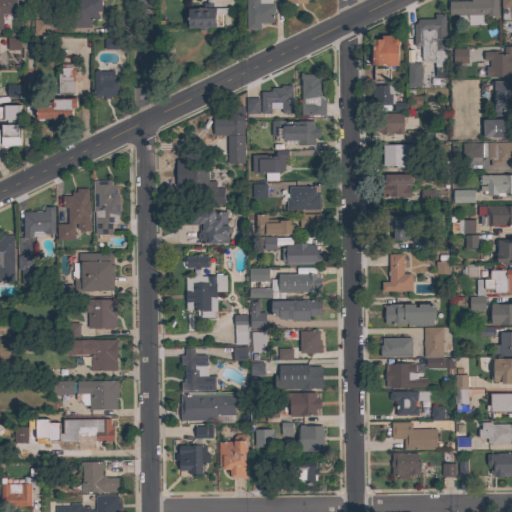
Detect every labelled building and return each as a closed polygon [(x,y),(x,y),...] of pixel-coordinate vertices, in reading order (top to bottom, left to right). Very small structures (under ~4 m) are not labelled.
[(0,0),(0,15),(14,15),(13,0),(0,0)] [(101,0),(101,11),(96,11),(97,19),(91,19),(91,27),(80,28),(80,25),(75,25),(75,19),(70,19),(70,9),(75,9),(75,0),(101,0)] [(212,0),(212,8),(231,7),(231,14),(222,15),(222,26),(216,26),(216,27),(206,28),(206,30),(198,30),(198,28),(188,28),(188,8),(202,8),(202,3),(207,3),(207,0),(212,0)] [(246,0),(271,0),(271,3),(274,3),(274,13),(272,13),(273,23),(260,23),(261,29),(246,29),(246,0)] [(497,0),(498,16),(485,17),(485,25),(468,25),(468,21),(466,20),(457,20),(457,15),(449,15),(449,1),(471,1),(470,0),(497,0)] [(511,0),(511,18),(501,19),(500,0),(511,0)] [(415,24),(417,22),(417,19),(434,19),(434,14),(445,14),(445,67),(444,67),(445,76),(434,77),(434,62),(425,62),(421,58),(421,46),(413,46),(413,24),(415,24)] [(33,20),(47,20),(47,35),(33,35),(33,20)] [(381,66),(381,64),(372,64),(371,39),(381,39),(381,36),(394,36),(394,38),(397,38),(399,40),(399,44),(397,45),(398,66),(381,66)] [(7,50),(6,37),(21,37),(21,50),(7,50)] [(104,49),(104,38),(117,38),(117,49),(104,49)] [(503,51),(503,46),(511,46),(511,76),(485,76),(485,66),(483,66),(483,51),(503,51)] [(467,63),(453,64),(452,49),(467,48),(467,63)] [(93,58),(95,58),(100,63),(100,71),(113,71),(114,79),(118,79),(118,96),(110,96),(110,98),(103,98),(103,96),(94,96),(93,58)] [(407,87),(407,62),(420,63),(420,87),(407,87)] [(74,93),(57,93),(57,73),(61,73),(61,69),(64,69),(64,64),(70,64),(70,69),(74,69),(74,93)] [(374,81),(374,68),(387,68),(387,81),(374,81)] [(301,115),(300,74),(320,74),(320,77),(325,77),(325,115),(301,115)] [(490,93),(490,81),(511,81),(511,116),(494,116),(493,93),(490,93)] [(389,86),(389,83),(397,83),(397,94),(394,94),(394,102),(405,102),(405,110),(393,110),(393,104),(373,105),(373,86),(389,86)] [(8,102),(0,102),(0,97),(6,96),(6,84),(19,84),(19,97),(8,97),(8,102)] [(271,92),(271,88),(280,88),(280,86),(291,86),(291,113),(281,113),(281,109),(270,109),(270,113),(260,114),(260,92),(271,92)] [(408,96),(420,95),(421,108),(408,108),(408,96)] [(76,108),(72,108),(72,121),(52,121),(52,119),(44,119),(44,121),(38,121),(38,119),(36,119),(36,102),(52,102),(52,98),(76,98),(76,108)] [(259,114),(246,114),(246,98),(259,98),(259,114)] [(1,146),(1,137),(1,124),(6,124),(6,120),(0,120),(0,107),(3,107),(3,105),(20,105),(20,140),(21,140),(21,146),(1,146)] [(380,134),(380,132),(375,132),(375,114),(402,113),(403,134),(380,134)] [(244,163),(227,163),(227,135),(212,135),(212,118),(243,118),(244,163)] [(508,119),(508,137),(482,137),(482,119),(508,119)] [(314,128),(319,128),(319,138),(314,138),(314,145),(296,145),(296,141),(282,140),(282,136),(271,136),(271,121),(314,121),(314,128)] [(511,142),(511,164),(508,164),(508,166),(489,166),(489,159),(486,159),(486,157),(468,157),(468,143),(511,142)] [(410,153),(407,153),(407,168),(395,168),(395,165),(382,165),(382,145),(410,144),(410,153)] [(251,155),(275,154),(275,150),(286,150),(286,155),(284,155),(284,170),(278,170),(278,181),(265,181),(265,173),(251,173),(251,155)] [(216,181),(216,194),(184,194),(183,160),(184,160),(184,157),(207,157),(207,181),(216,181)] [(410,159),(425,158),(426,171),(411,172),(410,159)] [(396,198),(396,196),(381,197),(381,181),(384,181),(384,175),(411,174),(412,184),(405,184),(405,187),(409,187),(410,197),(396,198)] [(511,175),(511,194),(504,194),(504,196),(496,196),(496,194),(486,194),(486,191),(480,191),(480,175),(511,175)] [(95,211),(93,211),(93,181),(111,180),(111,185),(116,185),(116,195),(118,195),(119,216),(117,216),(117,223),(112,223),(112,234),(95,235),(95,211)] [(252,198),(251,184),(266,183),(266,198),(252,198)] [(286,210),(286,198),(289,198),(288,187),(314,186),(315,194),(319,194),(319,209),(286,210)] [(67,208),(62,208),(61,196),(71,196),(71,192),(76,192),(76,188),(88,188),(88,201),(89,201),(90,213),(88,213),(88,221),(89,221),(90,231),(79,231),(79,229),(76,230),(76,224),(74,224),(74,240),(57,240),(56,224),(67,224),(67,208)] [(432,190),(433,202),(420,202),(420,190),(432,190)] [(452,202),(452,190),(474,190),(474,202),(452,202)] [(511,225),(504,225),(504,227),(497,227),(497,226),(480,225),(480,234),(450,233),(450,217),(454,217),(454,222),(457,222),(457,219),(474,219),(474,220),(479,220),(479,215),(485,215),(485,205),(511,205),(511,225)] [(23,212),(43,212),(43,207),(53,207),(53,234),(44,234),(44,236),(32,237),(32,238),(23,238),(23,212)] [(226,225),(228,225),(230,228),(230,232),(227,235),(227,243),(198,244),(197,240),(196,238),(195,234),(197,232),(197,224),(178,225),(178,211),(214,210),(214,212),(226,212),(226,225)] [(255,214),(266,214),(266,222),(279,222),(279,220),(290,220),(290,225),(294,225),(294,235),(289,235),(289,234),(255,234),(255,214)] [(299,229),(299,214),(319,214),(319,229),(299,229)] [(407,238),(407,240),(393,240),(393,232),(390,232),(390,227),(384,227),(384,215),(404,215),(404,214),(411,214),(411,223),(410,223),(410,238),(407,238)] [(0,232),(3,232),(3,235),(13,235),(14,283),(0,283),(0,232)] [(477,247),(464,248),(464,235),(477,235),(477,247)] [(263,250),(263,245),(254,245),(254,237),(275,236),(275,250),(263,250)] [(416,236),(430,236),(430,240),(436,240),(436,248),(416,249),(416,236)] [(511,262),(493,262),(492,254),(496,254),(496,246),(495,246),(495,240),(511,239),(511,262)] [(285,262),(281,262),(281,248),(285,248),(285,245),(292,245),(292,243),(307,243),(307,244),(315,244),(315,251),(321,251),(321,264),(285,265),(285,262)] [(113,264),(114,264),(114,276),(113,276),(113,290),(92,290),(92,291),(74,292),(73,278),(81,277),(80,264),(78,264),(78,253),(112,253),(113,264)] [(226,291),(216,292),(216,311),(213,311),(214,317),(201,317),(201,309),(183,310),(183,277),(194,277),(194,268),(186,268),(185,257),(194,257),(194,254),(200,254),(200,257),(207,256),(207,267),(200,268),(200,276),(215,276),(216,274),(220,274),(221,276),(226,275),(226,291)] [(381,291),(381,282),(388,282),(388,254),(402,254),(402,273),(411,273),(411,291),(381,291)] [(30,284),(21,285),(21,269),(17,270),(17,255),(30,255),(30,284)] [(435,274),(435,261),(449,261),(449,274),(435,274)] [(477,277),(463,277),(463,266),(477,266),(477,277)] [(268,279),(249,280),(249,268),(268,268),(268,279)] [(511,293),(489,293),(489,289),(484,289),(484,295),(476,296),(475,279),(489,279),(489,270),(511,269),(511,293)] [(278,292),(278,274),(315,273),(315,278),(321,278),(321,288),(315,288),(315,292),(278,292)] [(73,298),(56,298),(56,285),(73,285),(73,298)] [(254,298),(254,288),(270,288),(270,290),(271,290),(271,298),(254,298)] [(469,310),(468,297),(484,296),(485,310),(469,310)] [(87,328),(87,312),(85,312),(85,299),(116,299),(116,316),(113,316),(113,319),(115,320),(115,325),(114,326),(114,328),(87,328)] [(291,320),(291,319),(279,319),(279,316),(271,316),(270,300),(301,300),(302,299),(306,299),(308,300),(316,300),(316,301),(320,301),(320,314),(316,315),(316,316),(309,316),(309,320),(291,320)] [(249,301),(258,301),(258,312),(264,312),(264,327),(250,328),(249,301)] [(407,325),(407,324),(384,324),(384,319),(383,319),(383,310),(384,310),(384,305),(388,305),(388,304),(414,304),(414,307),(418,307),(418,304),(433,304),(433,310),(435,310),(435,317),(434,317),(434,320),(432,320),(432,325),(407,325)] [(511,324),(490,325),(490,304),(511,304),(511,324)] [(233,315),(246,315),(247,327),(248,327),(248,331),(247,331),(247,344),(234,345),(233,315)] [(63,336),(64,323),(79,323),(79,337),(63,336)] [(423,358),(423,327),(442,327),(442,357),(423,358)] [(489,338),(489,329),(476,329),(476,338),(489,338)] [(319,340),(320,340),(321,353),(299,353),(298,331),(318,330),(319,340)] [(251,332),(265,332),(266,346),(264,346),(264,352),(251,352),(251,332)] [(511,332),(511,356),(499,356),(499,354),(492,354),(492,345),(499,344),(499,332),(511,332)] [(380,357),(380,345),(382,345),(382,338),(411,337),(412,356),(380,357)] [(116,350),(116,371),(89,371),(89,354),(66,354),(65,340),(116,339),(116,350)] [(233,361),(233,359),(231,359),(231,348),(232,348),(232,347),(246,347),(247,360),(233,361)] [(180,391),(180,382),(182,382),(182,379),(184,379),(184,365),(180,365),(180,355),(184,355),(184,348),(193,348),(193,355),(205,355),(206,365),(207,365),(207,376),(214,376),(214,390),(180,391)] [(278,359),(278,358),(275,358),(275,349),(277,349),(277,348),(292,348),(292,359),(278,359)] [(425,368),(425,359),(441,358),(441,359),(452,359),(452,368),(444,368),(444,367),(441,367),(441,368),(425,368)] [(511,382),(511,384),(500,384),(500,382),(492,382),(492,381),(491,381),(491,376),(493,376),(492,359),(511,358),(511,382)] [(263,375),(250,376),(250,363),(263,362),(263,375)] [(389,388),(389,387),(385,387),(385,380),(384,380),(384,371),(385,371),(385,364),(388,364),(388,363),(415,363),(415,373),(417,372),(417,378),(426,377),(426,388),(389,388)] [(310,389),(310,390),(299,391),(299,375),(295,375),(295,374),(290,374),(290,366),(294,366),(294,365),(309,365),(309,367),(321,366),(322,388),(310,389)] [(455,374),(455,368),(460,368),(460,374),(467,374),(467,403),(468,403),(468,412),(455,412),(455,404),(454,404),(454,374),(455,374)] [(89,410),(89,405),(84,405),(80,400),(75,400),(75,393),(73,393),(73,395),(51,395),(51,381),(72,380),(72,382),(76,382),(76,381),(117,380),(117,398),(116,398),(116,409),(89,410)] [(395,415),(395,400),(389,400),(389,399),(388,399),(388,393),(389,393),(389,391),(427,391),(427,400),(414,400),(414,407),(417,407),(417,415),(395,415)] [(289,403),(282,403),(282,393),(315,392),(315,398),(320,398),(320,408),(315,409),(315,415),(306,415),(306,416),(289,416),(289,403)] [(511,411),(486,412),(485,401),(489,401),(489,394),(511,393),(511,411)] [(234,414),(216,415),(216,420),(180,420),(179,405),(180,405),(180,395),(234,395),(234,414)] [(443,419),(430,420),(430,406),(442,406),(443,419)] [(47,435),(35,436),(35,424),(25,425),(25,414),(35,414),(47,413),(47,435)] [(110,426),(113,426),(114,441),(96,441),(96,449),(77,449),(77,442),(59,442),(59,433),(63,433),(63,420),(110,419),(110,426)] [(280,435),(280,422),(292,422),(292,435),(280,435)] [(403,450),(403,438),(390,439),(390,422),(410,422),(411,429),(436,428),(436,449),(403,450)] [(511,443),(490,444),(490,442),(487,443),(486,438),(478,438),(478,431),(481,431),(481,422),(491,422),(491,424),(511,423),(511,443)] [(323,451),(297,451),(297,429),(298,429),(298,426),(322,426),(323,451)] [(13,443),(13,427),(27,427),(27,443),(13,443)] [(209,439),(209,428),(193,427),(192,439),(209,439)] [(271,429),(271,433),(275,433),(275,443),(272,443),(272,447),(254,448),(254,429),(271,429)] [(456,451),(455,437),(454,437),(454,432),(464,432),(464,437),(469,437),(469,450),(456,451)] [(233,441),(233,437),(235,434),(242,434),(244,437),(244,447),(246,447),(246,477),(229,478),(229,470),(222,470),(222,466),(218,466),(218,441),(233,441)] [(205,454),(209,454),(209,462),(201,462),(201,474),(188,474),(188,470),(178,470),(178,445),(205,445),(205,454)] [(417,461),(420,461),(420,465),(422,465),(422,468),(419,468),(419,475),(409,475),(409,478),(400,478),(400,476),(391,476),(391,466),(390,466),(390,461),(391,461),(391,453),(417,453),(417,461)] [(511,476),(493,477),(493,475),(490,475),(490,470),(493,470),(493,466),(486,466),(486,454),(511,453),(511,476)] [(467,477),(458,477),(457,460),(466,459),(467,477)] [(80,492),(80,483),(82,483),(81,462),(102,462),(102,469),(101,469),(101,475),(105,475),(105,478),(118,477),(118,492),(80,492)] [(305,483),(305,481),(294,481),(294,469),(295,469),(295,462),(315,462),(315,469),(318,469),(318,474),(316,474),(316,480),(314,480),(314,483),(305,483)] [(441,463),(454,463),(455,476),(441,477),(441,463)] [(0,506),(0,478),(5,478),(5,484),(30,484),(30,506),(0,506)] [(118,502),(121,502),(121,509),(118,509),(118,511),(55,511),(55,506),(70,506),(70,504),(81,503),(81,507),(90,507),(90,510),(95,509),(94,496),(118,495),(118,502)]
